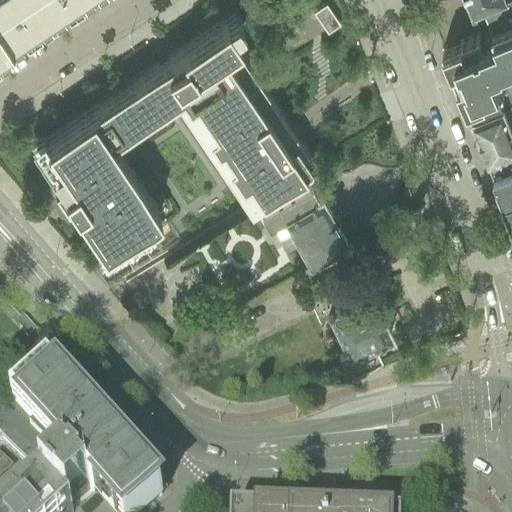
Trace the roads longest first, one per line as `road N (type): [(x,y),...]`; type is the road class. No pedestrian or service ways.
road 1 (residential): [(495,293),(382,0)]
road 2 (tertiary): [(202,447),(11,242)]
road 3 (tertiary): [(498,385),(338,427),(310,448)]
road 4 (tertiary): [(310,448),(333,453),(503,437)]
road 5 (residential): [(0,99),(146,0)]
